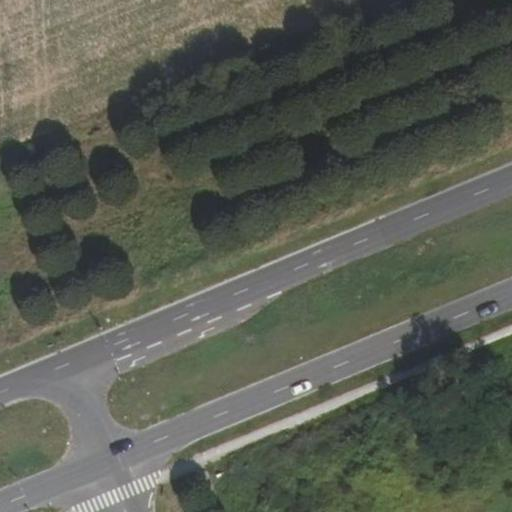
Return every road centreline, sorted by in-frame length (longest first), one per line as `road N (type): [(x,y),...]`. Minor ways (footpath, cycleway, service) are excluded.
road 1 (secondary): [(511,179),(67,364)]
road 2 (secondary): [(104,461),(511,292)]
